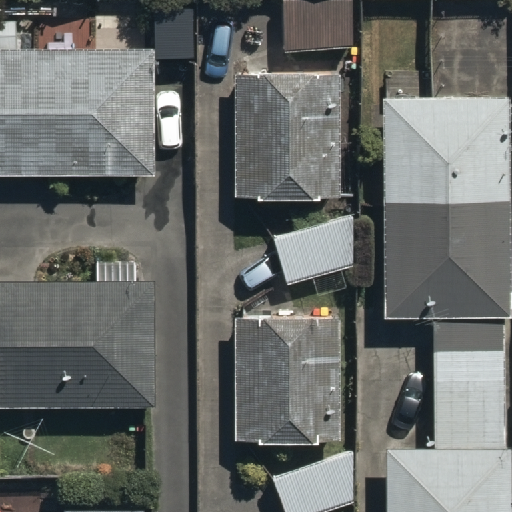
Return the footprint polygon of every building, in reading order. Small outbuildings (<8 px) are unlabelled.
[(349,0),(278,0),(279,46),(350,46),(349,0)] [(150,34),(0,34),(0,162),(151,162),(150,34)] [(233,62),(232,184),(334,185),(335,61),(311,60),(311,56),(256,56),(256,63),(233,62)] [(377,84),(377,304),(429,304),(430,436),(381,436),(381,511),(505,511),(505,434),(499,434),(499,304),(506,304),(505,84),(377,84)] [(351,260),(351,209),(269,233),(282,279),(351,260)] [(0,393),(150,393),(150,268),(129,268),(129,248),(89,248),(89,266),(0,266),(0,393)] [(231,306),(231,427),(335,427),(335,304),(309,304),(309,297),(252,297),(252,306),(231,306)] [(286,511),(351,489),(348,434),(266,464),(283,511),(286,511)] [(138,511),(139,498),(59,498),(58,511),(138,511)]
